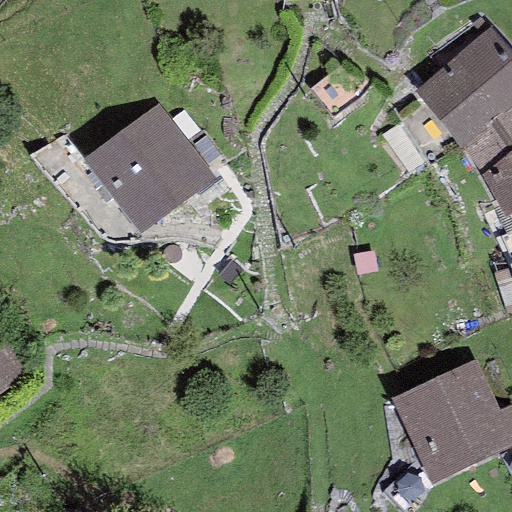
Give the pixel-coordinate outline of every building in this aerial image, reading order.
[(511,57),(489,30),(411,97),(459,153),(511,107),(511,57)] [(511,107),(459,153),(481,182),(505,223),(511,217),(511,107)] [(158,109),(80,168),(138,243),(215,184),(158,109)] [(0,397),(24,380),(0,346),(0,397)] [(477,369),(392,409),(431,491),(511,452),(511,410),(500,416),(477,369)]
